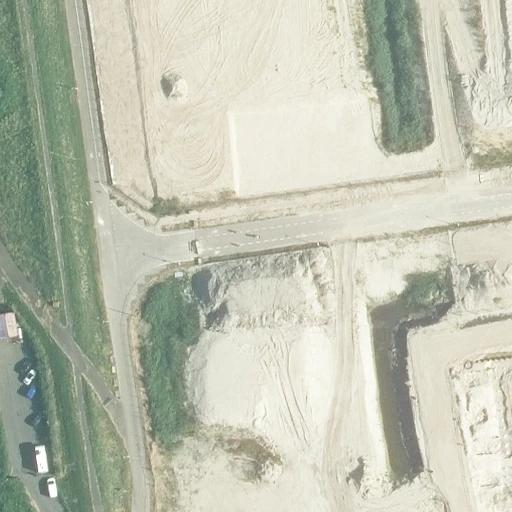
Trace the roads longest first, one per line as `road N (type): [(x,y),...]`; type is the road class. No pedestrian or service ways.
road 1 (unclassified): [(139,511),(73,0)]
road 2 (residential): [(119,145),(170,511)]
